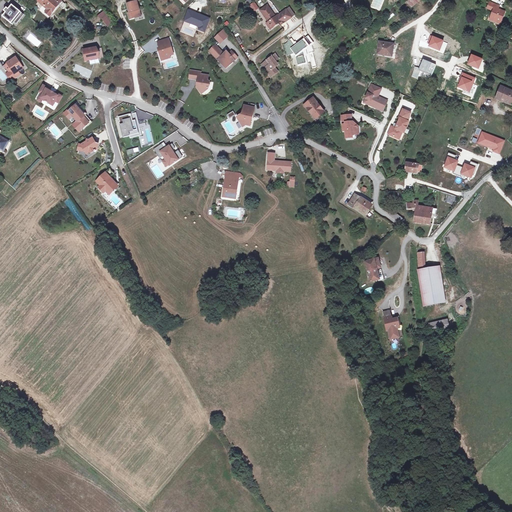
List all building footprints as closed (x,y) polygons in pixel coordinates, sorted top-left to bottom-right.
[(36,0),(38,1),(33,6),(48,18),(52,13),(52,14),(60,5),(63,8),(64,8),(66,5),(60,0),(36,0)] [(139,17),(137,11),(139,10),(137,1),(139,1),(139,0),(128,0),(130,3),(126,4),(129,13),(128,13),(129,19),(139,17)] [(268,5),(260,11),(268,22),(272,28),(284,20),(285,22),(292,18),(286,10),(276,17),(268,5)] [(493,11),(491,18),(496,20),(495,22),(500,24),(505,12),(498,10),(499,8),(493,5),(491,10),(493,11)] [(4,11),(6,13),(3,17),(11,24),(13,21),(20,12),(21,12),(17,9),(12,6),(9,10),(7,8),(4,11)] [(289,8),(286,10),(292,18),(295,15),(289,8)] [(210,19),(189,10),(185,21),(200,27),(199,30),(204,32),(210,19)] [(20,12),(13,21),(16,24),(24,15),(20,12)] [(104,12),(99,15),(108,27),(113,24),(113,23),(104,12)] [(172,22),(169,24),(175,31),(178,28),(172,22)] [(221,32),(215,38),(220,43),(227,37),(221,32)] [(172,50),(170,44),(169,39),(158,43),(159,47),(160,47),(161,48),(158,49),(162,60),(170,58),(170,55),(168,51),(172,50)] [(379,42),(378,54),(392,56),(394,45),(379,42)] [(210,51),(213,54),(219,49),(216,45),(210,51)] [(97,48),(84,50),(86,61),(99,58),(97,50),(97,48)] [(219,49),(213,54),(223,65),(225,64),(228,64),(229,66),(237,58),(232,52),(229,55),(227,52),(224,54),(219,49)] [(275,55),(262,65),(271,77),(275,74),(272,70),(273,69),(278,65),(275,61),(278,59),(275,55)] [(16,58),(7,64),(15,74),(19,72),(24,68),(21,64),(20,64),(19,62),(16,58)] [(21,74),(19,72),(15,74),(7,64),(3,67),(6,71),(8,70),(9,72),(7,74),(12,81),(21,74)] [(201,89),(203,93),(208,89),(209,82),(208,81),(209,76),(201,75),(201,73),(191,71),(189,79),(198,80),(197,87),(199,90),(201,89)] [(372,85),(366,99),(369,100),(368,104),(383,111),(387,101),(381,98),(381,100),(377,98),(378,97),(381,89),(372,85)] [(53,105),(55,101),(59,103),(62,97),(44,86),(40,92),(41,93),(43,94),(41,98),(43,99),(45,101),(49,103),(53,105)] [(501,87),(496,99),(509,104),(511,100),(511,91),(504,88),(501,87)] [(315,114),(316,113),(318,117),(324,112),(313,98),(306,104),(309,107),(308,108),(308,109),(307,110),(310,114),(311,114),(315,114)] [(87,124),(88,123),(83,117),(85,115),(87,114),(79,105),(76,107),(75,106),(74,107),(73,106),(68,110),(69,111),(66,114),(70,119),(73,116),(78,122),(77,123),(82,129),(87,124)] [(242,114),(237,118),(243,127),(246,125),(250,126),(252,120),(251,120),(251,117),(252,117),(254,109),(244,106),(242,114)] [(392,127),(388,134),(399,139),(402,132),(401,131),(403,128),(406,129),(409,122),(407,121),(411,113),(403,110),(399,118),(400,119),(397,125),(399,126),(397,130),(396,129),(392,127)] [(136,113),(129,115),(131,121),(135,120),(138,120),(136,113)] [(88,123),(90,125),(92,123),(85,115),(83,117),(88,123)] [(130,136),(129,132),(133,131),(132,126),(137,125),(135,120),(131,121),(129,115),(118,117),(122,134),(123,137),(130,136)] [(351,115),(342,116),(343,131),(345,131),(346,138),(352,138),(352,135),(356,134),(355,130),(358,126),(355,124),(353,126),(352,124),(352,123),(351,115)] [(139,134),(137,125),(132,126),(133,131),(129,132),(130,136),(139,134)] [(482,143),(482,145),(494,150),(494,152),(499,154),(504,142),(483,133),(479,142),(482,143)] [(0,149),(4,152),(9,142),(0,136),(0,149)] [(96,144),(93,138),(89,140),(87,140),(86,142),(81,145),(79,144),(78,150),(83,151),(85,150),(87,154),(90,152),(91,153),(94,151),(95,152),(96,151),(96,150),(98,149),(99,145),(98,145),(96,144)] [(173,155),(171,152),(175,149),(172,145),(166,148),(167,149),(166,150),(165,151),(161,145),(153,150),(159,160),(163,158),(165,161),(169,167),(173,164),(174,165),(176,163),(178,161),(180,160),(176,153),(173,155)] [(267,170),(273,171),(273,167),(277,168),(276,171),(276,173),(283,174),(283,172),(290,172),(291,163),(274,162),(274,154),(268,154),(267,170)] [(407,163),(405,172),(417,173),(419,165),(407,163)] [(103,177),(98,182),(101,185),(106,190),(109,194),(117,186),(112,180),(112,179),(110,177),(114,173),(110,169),(102,175),(103,177)] [(225,191),(224,196),(233,197),(235,188),(236,188),(237,179),(227,177),(227,178),(225,187),(226,187),(225,191)] [(355,195),(348,205),(354,208),(365,215),(371,206),(360,198),(355,195)] [(413,204),(406,203),(407,209),(417,209),(415,221),(430,224),(432,214),(435,214),(436,209),(418,206),(418,201),(413,201),(413,204)] [(389,209),(387,213),(401,224),(404,220),(389,209)] [(422,253),(417,253),(418,271),(424,306),(433,304),(431,292),(443,291),(439,267),(423,270),(422,253)] [(374,260),(365,262),(371,282),(378,280),(375,269),(377,269),(381,268),(378,259),(374,260)] [(443,291),(431,292),(433,304),(444,302),(443,291)] [(383,312),(384,319),(392,317),(390,310),(383,312)] [(397,328),(396,326),(399,326),(398,318),(392,320),(392,317),(384,319),(386,328),(388,328),(388,330),(390,339),(399,337),(397,328)] [(448,319),(429,324),(431,333),(450,329),(448,319)]
